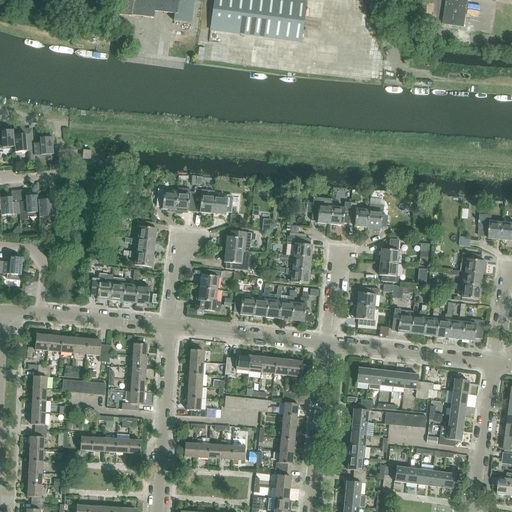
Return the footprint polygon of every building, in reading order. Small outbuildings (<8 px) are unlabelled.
[(153,19),(154,11),(174,14),(173,21),(191,24),(194,0),(118,0),(116,14),(116,15),(131,17),(132,16),(153,19)] [(214,0),(210,31),(301,43),(306,2),(293,0),(214,0)] [(446,0),(444,16),(442,25),(464,28),(468,0),(446,0)] [(471,25),(467,25),(465,37),(469,37),(501,42),(503,30),(471,25)] [(86,50),(50,45),(49,52),(85,57),(86,50)] [(13,131),(11,131),(11,128),(3,129),(3,132),(1,132),(1,137),(0,137),(0,149),(14,148),(13,131)] [(26,140),(25,130),(13,131),(14,148),(15,153),(34,152),(33,145),(33,140),(26,140)] [(33,145),(34,152),(34,157),(53,155),(52,135),(44,136),(44,139),(40,139),(40,144),(33,145)] [(82,159),(91,160),(92,151),(83,150),(82,159)] [(183,213),(183,212),(188,212),(188,210),(194,210),(195,193),(190,193),(190,190),(179,189),(177,191),(176,194),(175,211),(175,213),(176,214),(181,215),(183,213)] [(20,215),(39,213),(38,201),(37,196),(37,191),(25,192),(25,202),(19,203),(20,215)] [(162,210),(175,211),(176,194),(164,193),(162,207),(162,210)] [(37,196),(39,213),(39,218),(58,217),(57,205),(50,205),(49,195),(37,196)] [(201,196),(200,211),(199,213),(212,215),(214,197),(201,196)] [(214,197),(212,215),(225,216),(226,213),(227,198),(214,197)] [(1,216),(20,215),(19,203),(12,203),(11,198),(0,199),(0,207),(0,211),(1,216)] [(370,205),(369,211),(368,229),(372,229),(372,231),(373,232),(378,233),(380,232),(380,230),(381,230),(381,227),(387,228),(388,211),(383,210),(384,207),(370,205)] [(317,224),(330,225),(332,208),(319,207),(317,222),(317,224)] [(343,224),(349,224),(351,207),(345,207),(344,209),(332,208),(330,225),(343,226),(343,224)] [(356,208),(351,207),(349,224),(355,225),(354,227),(368,229),(369,211),(356,210),(356,208)] [(478,230),(489,231),(489,240),(502,241),(504,224),(491,223),(491,217),(481,216),(480,226),(478,227),(478,230)] [(511,224),(504,224),(502,241),(511,241),(511,224)] [(139,228),(137,240),(155,242),(156,230),(154,229),(139,228)] [(477,239),(489,240),(489,231),(478,230),(477,239)] [(229,238),(225,237),(223,239),(222,246),(224,249),(225,249),(225,250),(243,252),(249,253),(251,234),(230,232),(229,238)] [(295,244),(310,246),(311,239),(287,237),(286,244),(295,245),(295,244)] [(466,240),(466,237),(460,237),(459,249),(470,249),(471,241),(466,240)] [(137,240),(136,253),(153,255),(155,242),(137,240)] [(294,258),(311,259),(312,246),(310,246),(295,244),(295,245),(294,258)] [(243,252),(225,250),(224,263),(226,264),(241,265),(243,252)] [(397,264),(398,251),(383,250),(381,250),(380,263),(397,264)] [(135,257),(134,266),(152,268),(153,255),(136,253),(130,252),(129,257),(135,257)] [(462,253),(460,272),(465,272),(465,273),(482,275),(483,272),(486,272),(486,267),(483,267),(484,262),(481,262),(482,256),(462,253)] [(3,263),(2,274),(21,276),(22,259),(10,258),(10,263),(3,263)] [(311,259),(294,258),(292,270),(310,272),(311,259)] [(397,264),(380,263),(379,276),(382,276),(396,277),(397,264)] [(219,278),(221,278),(222,272),(204,270),(204,276),(219,278)] [(310,272),(292,270),(291,283),(308,285),(310,272)] [(481,288),(482,275),(465,273),(463,285),(481,288)] [(97,300),(110,301),(111,284),(112,276),(106,276),(105,283),(98,283),(99,280),(92,279),(90,297),(97,298),(97,300)] [(201,276),(200,289),(217,291),(219,278),(204,276),(201,276)] [(110,301),(122,303),(124,285),(111,284),(110,301)] [(463,285),(451,284),(450,288),(456,289),(456,290),(463,291),(462,299),(479,301),(481,288),(463,285)] [(135,304),(137,286),(124,285),(122,303),(135,304)] [(148,305),(150,288),(137,286),(135,304),(148,305)] [(197,296),(198,296),(199,296),(198,302),(201,302),(200,308),(200,309),(200,310),(201,310),(201,311),(202,311),(217,313),(218,312),(219,312),(219,311),(219,310),(220,306),(220,305),(219,304),(218,304),(218,303),(215,303),(217,291),(200,289),(197,288),(196,294),(196,295),(197,296)] [(280,303),(278,320),(291,321),(293,304),(294,291),(290,291),(289,297),(288,297),(287,303),(280,303)] [(240,316),(253,317),(255,300),(242,298),(243,294),(236,293),(233,313),(240,314),(240,316)] [(358,293),(357,307),(374,308),(376,295),(361,294),(358,293)] [(265,318),(267,301),(255,300),(253,317),(265,318)] [(278,320),(280,303),(267,301),(265,318),(278,320)] [(293,304),(291,321),(304,323),(306,305),(293,304)] [(374,308),(357,307),(356,320),(358,320),(373,321),(374,308)] [(412,317),(410,335),(423,336),(425,319),(427,307),(422,307),(421,313),(420,313),(419,318),(412,317)] [(425,319),(423,336),(436,338),(438,320),(439,308),(433,307),(432,320),(425,319)] [(444,321),(438,320),(436,338),(448,339),(450,322),(451,310),(447,309),(446,315),(445,315),(444,321)] [(397,333),(410,335),(413,312),(394,310),(394,313),(392,330),(398,331),(397,333)] [(461,340),(474,342),(475,339),(482,340),(485,321),(471,320),(470,324),(463,323),(461,340)] [(448,339),(461,340),(463,323),(450,322),(448,339)] [(379,337),(387,338),(388,329),(381,328),(379,337)] [(35,351),(48,352),(49,336),(36,335),(35,351)] [(48,352),(61,353),(62,338),(49,336),(48,352)] [(61,353),(73,354),(75,339),(62,338),(61,353)] [(73,354),(86,355),(88,340),(75,339),(73,354)] [(86,355),(99,357),(101,341),(88,340),(86,355)] [(134,345),(133,357),(146,358),(147,345),(134,345)] [(191,351),(190,363),(203,364),(204,351),(191,351)] [(236,371),(249,372),(251,357),(238,355),(237,359),(236,371)] [(145,370),(146,358),(133,357),(132,369),(145,370)] [(249,372),(262,374),(264,358),(251,357),(249,372)] [(276,360),(264,358),(262,374),(275,375),(276,360)] [(275,375),(288,376),(289,361),(276,360),(275,375)] [(289,361),(288,376),(301,378),(302,363),(289,361)] [(190,363),(189,375),(202,376),(203,364),(190,363)] [(145,381),(145,370),(132,369),(131,381),(145,381)] [(368,385),(370,370),(358,369),(356,383),(368,385)] [(368,385),(380,386),(382,372),(370,370),(368,385)] [(33,377),(33,389),(46,390),(47,378),(49,378),(50,372),(44,371),(38,371),(37,377),(33,377)] [(382,372),(380,386),(392,387),(394,373),(382,372)] [(392,387),(404,389),(406,374),(394,373),(392,387)] [(404,389),(416,390),(417,382),(418,376),(406,374),(404,389)] [(189,375),(188,387),(202,387),(202,376),(189,375)] [(455,380),(453,392),(467,394),(469,382),(455,380)] [(131,381),(130,393),(144,393),(145,381),(131,381)] [(429,390),(429,384),(423,383),(421,399),(427,400),(429,390)] [(188,387),(187,398),(201,399),(202,387),(188,387)] [(45,402),(46,390),(33,389),(32,401),(45,402)] [(467,394),(453,392),(451,404),(466,406),(467,394)] [(122,410),(139,411),(139,405),(143,405),(144,393),(130,393),(130,404),(122,404),(122,410)] [(201,399),(187,398),(187,411),(191,411),(200,411),(201,399)] [(45,414),(45,402),(32,401),(31,413),(45,414)] [(285,404),(284,416),(297,417),(298,405),(294,405),(285,404)] [(451,404),(450,416),(464,418),(466,406),(451,404)] [(354,410),(352,422),(367,424),(368,412),(368,411),(360,411),(354,410)] [(35,431),(47,432),(47,426),(44,426),(45,414),(31,413),(31,425),(35,425),(35,431)] [(282,428),(296,429),(297,417),(284,416),(282,428)] [(450,416),(448,428),(463,430),(464,418),(450,416)] [(351,434),(366,435),(367,424),(352,422),(351,434)] [(503,437),(506,437),(511,438),(511,425),(507,425),(506,433),(504,433),(503,437)] [(282,428),(281,440),(295,441),(296,429),(282,428)] [(448,428),(447,440),(456,441),(461,442),(463,430),(448,428)] [(260,429),(259,443),(263,443),(263,438),(266,438),(267,433),(264,433),(264,429),(260,429)] [(30,437),(30,449),(43,450),(44,438),(46,438),(47,432),(35,431),(34,438),(30,437)] [(351,434),(350,446),(365,447),(366,435),(351,434)] [(511,438),(506,437),(505,445),(502,445),(502,450),(504,451),(505,451),(511,452),(511,438)] [(80,451),(92,452),(93,439),(81,438),(80,451)] [(105,439),(93,439),(92,452),(104,453),(105,439)] [(104,453),(116,453),(117,440),(105,439),(104,453)] [(438,445),(455,447),(456,441),(447,440),(439,439),(438,445)] [(116,453),(128,454),(128,441),(117,440),(116,453)] [(202,440),(197,440),(197,445),(196,458),(208,459),(209,446),(202,445),(202,440)] [(280,451),(293,453),(295,441),(281,440),(280,451)] [(128,441),(128,454),(140,455),(141,441),(128,441)] [(184,457),(196,458),(197,445),(185,444),(184,457)] [(221,446),(209,446),(208,459),(220,460),(221,446)] [(220,460),(232,460),(233,447),(221,446),(220,460)] [(350,446),(349,458),(363,459),(365,447),(350,446)] [(233,447),(232,460),(244,461),(245,448),(233,447)] [(29,461),(42,462),(43,450),(30,449),(29,461)] [(279,464),(288,464),(292,465),(293,453),(280,451),(279,463),(279,464)] [(363,459),(349,458),(348,470),(354,471),(362,472),(362,471),(363,459)] [(42,474),(42,462),(29,461),(28,473),(42,474)] [(394,482),(407,484),(409,469),(396,467),(394,482)] [(420,471),(409,469),(407,484),(419,485),(420,471)] [(430,487),(432,472),(420,471),(419,485),(430,487)] [(442,488),(444,474),(432,472),(430,487),(442,488)] [(41,486),(42,474),(28,473),(28,485),(41,486)] [(444,474),(442,488),(455,490),(457,476),(444,474)] [(278,476),(276,488),(290,489),(291,477),(287,477),(278,476)] [(511,496),(511,487),(511,479),(500,478),(498,494),(506,496),(506,498),(511,499),(511,496)] [(360,496),(361,484),(361,483),(353,483),(346,482),(345,494),(360,496)] [(31,498),(31,504),(43,504),(43,498),(41,498),(41,486),(28,485),(27,497),(31,498)] [(276,488),(275,500),(289,501),(290,489),(276,488)] [(345,494),(344,506),(359,508),(360,496),(345,494)] [(275,500),(274,511),(278,511),(287,511),(289,501),(275,500)]
